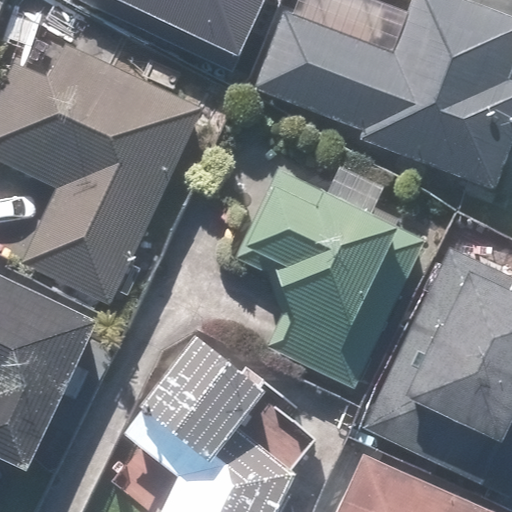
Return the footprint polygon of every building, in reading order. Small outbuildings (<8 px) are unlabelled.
[(129,0),(252,54),(276,0),(129,0)] [(304,4),(269,97),(511,189),(511,10),(484,0),(438,0),(421,48),(304,4)] [(20,52),(0,95),(0,155),(67,187),(33,262),(121,302),(210,109),(93,56),(82,80),(20,52)] [(329,182),(281,159),(241,260),(298,282),(274,343),(374,382),(432,235),(377,213),(389,185),(336,164),(329,182)] [(372,426),(502,487),(511,466),(511,270),(457,245),(372,426)] [(116,322),(0,260),(0,455),(36,475),(116,322)] [(172,511),(290,511),(320,446),(282,401),(219,326),(138,422),(187,479),(172,511)] [(511,511),(511,508),(370,450),(344,511),(511,511)]
